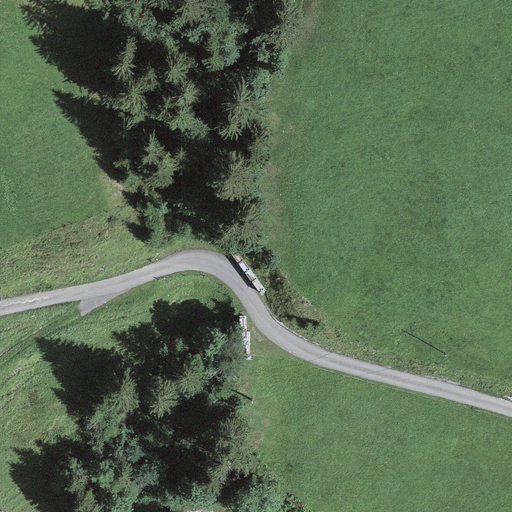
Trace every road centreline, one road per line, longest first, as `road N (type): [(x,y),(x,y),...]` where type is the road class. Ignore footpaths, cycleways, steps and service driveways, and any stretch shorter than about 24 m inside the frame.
road 1 (track): [(0,313),(217,262),(251,290),(274,342),(306,358),(511,409)]
road 2 (track): [(0,363),(91,309),(109,285)]
